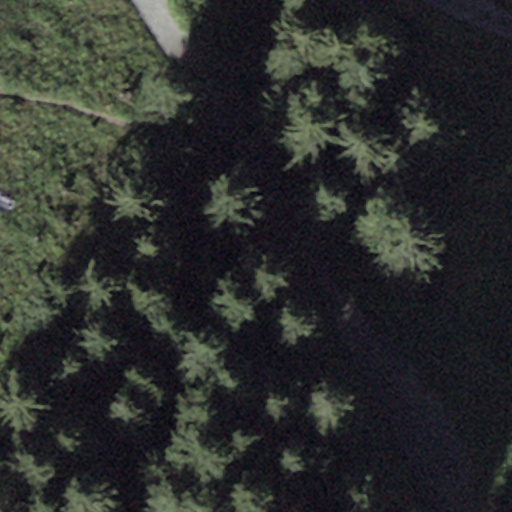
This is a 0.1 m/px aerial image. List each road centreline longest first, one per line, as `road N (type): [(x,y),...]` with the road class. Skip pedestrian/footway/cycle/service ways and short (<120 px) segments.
road 1 (track): [(247,152),(453,511)]
road 2 (track): [(247,152),(152,0)]
